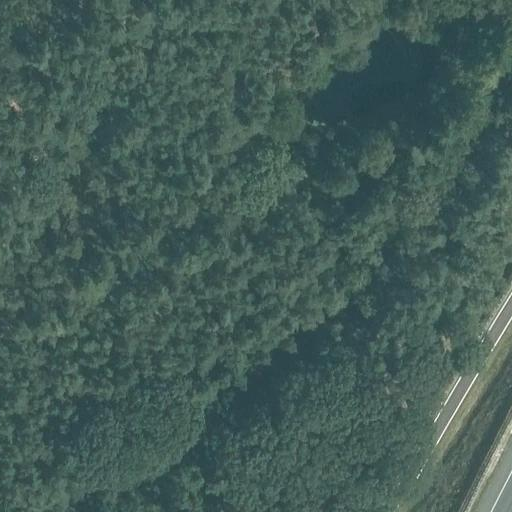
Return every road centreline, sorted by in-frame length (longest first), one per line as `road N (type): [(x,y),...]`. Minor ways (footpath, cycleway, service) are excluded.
road 1 (unclassified): [(65,511),(280,346),(367,266),(428,200),(511,52)]
road 2 (unknown): [(180,511),(217,478),(254,481),(355,431),(373,370),(414,323),(462,295),(485,267),(511,189)]
